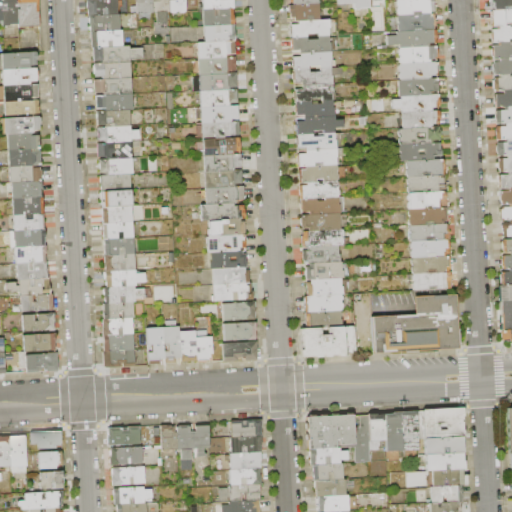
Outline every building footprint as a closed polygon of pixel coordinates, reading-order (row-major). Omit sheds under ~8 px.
[(0,0),(14,0),(16,22),(0,22),(0,0)] [(36,0),(38,26),(16,28),(16,22),(14,0),(36,0)] [(84,0),(113,0),(115,13),(85,14),(84,0)] [(134,0),(151,0),(152,13),(135,14),(134,0)] [(151,0),(165,0),(166,12),(152,13),(151,0)] [(165,0),(181,0),(182,11),(166,12),(165,0)] [(201,0),(231,0),(232,6),(230,6),(202,8),(201,0)] [(333,0),(334,3),(349,3),(350,8),(383,7),(382,0),(333,0)] [(395,0),(429,0),(430,11),(396,14),(395,0)] [(511,0),(511,6),(490,8),(489,0),(511,0)] [(317,1),(318,18),(289,20),(288,20),(287,3),(317,1)] [(202,8),(230,6),(231,22),(203,24),(202,8)] [(490,8),(511,6),(511,23),(491,25),(490,8)] [(430,11),(431,28),(397,30),(396,14),(430,11)] [(85,14),(117,13),(118,28),(89,29),(85,29),(85,14)] [(290,36),(289,20),(318,18),(328,18),(328,34),(290,36)] [(203,24),(231,22),(232,39),(204,40),(203,24)] [(511,23),(511,39),(492,41),(491,25),(511,23)] [(89,29),(118,28),(118,45),(90,47),(89,29)] [(397,30),(431,28),(432,45),(397,45),(397,30)] [(329,50),(291,52),(290,36),(328,34),(329,50)] [(195,40),(204,40),(232,39),(232,54),(196,56),(195,40)] [(511,40),(511,56),(494,57),(492,42),(511,40)] [(90,47),(118,45),(127,44),(128,60),(91,62),(90,47)] [(432,45),(433,61),(397,62),(397,45),(432,45)] [(0,51),(32,50),(33,64),(0,65),(0,51)] [(330,66),(292,68),(291,52),(329,50),(330,66)] [(196,56),(232,54),(233,70),(197,72),(196,56)] [(494,57),(511,56),(511,73),(495,74),(494,57)] [(91,62),(128,60),(129,76),(92,79),(91,62)] [(397,62),(433,61),(435,77),(397,77),(397,62)] [(0,65),(33,64),(34,80),(0,81),(0,65)] [(331,80),(292,82),(292,68),(330,66),(331,80)] [(233,70),(234,87),(197,89),(197,72),(233,70)] [(511,73),(511,87),(496,89),(495,74),(511,73)] [(129,76),(130,92),(93,95),(92,79),(129,76)] [(435,77),(436,94),(397,95),(397,77),(435,77)] [(0,81),(34,80),(35,96),(1,98),(0,81)] [(293,100),(292,84),(331,80),(332,96),(293,100)] [(197,89),(234,87),(235,102),(198,104),(197,89)] [(511,87),(511,105),(497,106),(496,89),(511,87)] [(93,95),(130,92),(131,108),(94,110),(93,95)] [(397,95),(436,94),(437,109),(397,109),(397,95)] [(1,98),(35,96),(36,111),(1,113),(1,98)] [(333,113),(294,114),(293,100),(333,99),(333,113)] [(198,104),(235,102),(236,119),(199,121),(198,104)] [(497,106),(511,105),(511,121),(498,122),(497,106)] [(131,108),(132,124),(95,126),(94,110),(131,108)] [(437,109),(438,125),(397,126),(397,109),(437,109)] [(1,113),(36,111),(37,131),(2,132),(1,113)] [(294,132),(294,114),(333,113),(334,130),(294,132)] [(199,121),(236,119),(236,134),(200,136),(199,121)] [(511,121),(511,136),(499,138),(498,122),(511,121)] [(95,126),(129,124),(130,139),(96,141),(95,126)] [(397,126),(438,125),(439,141),(397,143),(397,126)] [(300,148),(299,132),(334,130),(335,146),(300,148)] [(2,132),(37,131),(37,147),(3,149),(2,132)] [(200,136),(236,134),(237,151),(201,153),(200,136)] [(511,136),(511,155),(501,156),(499,138),(511,136)] [(130,139),(131,155),(97,157),(96,141),(130,139)] [(440,157),(404,160),(399,160),(397,143),(439,141),(440,157)] [(6,149),(37,147),(38,162),(7,164),(6,149)] [(336,164),(300,164),(300,148),(336,148),(336,164)] [(201,153),(237,151),(238,168),(202,170),(201,153)] [(131,155),(132,172),(128,172),(98,174),(97,157),(131,155)] [(501,156),(511,155),(511,170),(502,171),(501,156)] [(441,172),(405,175),(404,160),(440,157),(441,172)] [(7,164),(38,164),(38,179),(7,179),(7,164)] [(335,180),(300,179),(300,164),(336,164),(335,180)] [(202,170),(239,168),(240,185),(202,186),(202,170)] [(511,170),(511,187),(503,188),(502,171),(511,170)] [(128,172),(129,186),(99,189),(98,174),(128,172)] [(405,175),(441,172),(442,189),(407,191),(405,175)] [(7,179),(38,179),(38,195),(7,195),(7,179)] [(336,196),(301,198),(300,181),(335,180),(336,196)] [(202,186),(240,185),(241,201),(203,202),(202,186)] [(129,186),(130,204),(100,206),(99,189),(129,186)] [(503,188),(511,187),(511,203),(504,204),(503,188)] [(442,189),(443,205),(408,207),(407,191),(442,189)] [(10,197),(38,195),(39,211),(11,213),(10,197)] [(337,212),(301,213),(301,198),(336,196),(337,212)] [(198,203),(241,201),(241,218),(199,220),(198,203)] [(500,204),(504,204),(511,203),(511,219),(502,220),(500,204)] [(130,204),(132,220),(101,221),(100,206),(130,204)] [(408,207),(443,205),(444,221),(409,224),(408,207)] [(11,213),(39,211),(40,227),(12,229),(11,213)] [(337,229),(302,230),(301,213),(337,212),(337,229)] [(206,220),(241,218),(242,233),(207,235),(206,220)] [(511,219),(511,233),(503,234),(502,220),(511,219)] [(132,220),(133,237),(101,239),(100,221),(101,221),(132,220)] [(444,221),(445,236),(410,239),(409,224),(444,221)] [(12,229),(40,227),(41,243),(13,245),(12,229)] [(338,246),(303,247),(302,230),(337,229),(338,246)] [(204,236),(242,233),(244,249),(206,252),(204,236)] [(503,234),(511,233),(511,250),(504,251),(503,234)] [(410,239),(445,236),(447,253),(411,255),(410,239)] [(133,237),(133,254),(102,256),(101,239),(133,237)] [(42,244),(43,260),(14,262),(13,262),(12,246),(42,244)] [(339,261),(303,262),(303,247),(338,246),(339,261)] [(206,252),(242,250),(243,267),(207,269),(206,252)] [(447,253),(448,270),(412,272),(411,255),(447,253)] [(133,254),(134,269),(102,270),(102,256),(133,254)] [(43,260),(44,277),(15,279),(14,262),(43,260)] [(303,262),(339,261),(340,278),(304,280),(303,262)] [(209,269),(243,267),(244,281),(210,284),(209,269)] [(134,269),(135,284),(105,286),(104,271),(134,269)] [(412,272),(448,270),(449,288),(414,291),(412,272)] [(47,277),(48,294),(17,296),(16,279),(47,277)] [(340,293),(339,293),(305,295),(304,280),(340,278),(340,293)] [(210,284),(248,282),(249,301),(220,302),(211,302),(210,284)] [(498,284),(511,283),(511,300),(499,301),(498,284)] [(105,286),(134,285),(134,301),(105,303),(105,286)] [(153,286),(153,299),(158,299),(159,291),(162,291),(162,298),(170,298),(171,286),(153,286)] [(340,310),(307,312),(305,312),(304,295),(305,295),(339,293),(340,310)] [(360,316),(413,313),(412,296),(454,294),(457,346),(362,354),(360,316)] [(19,312),(19,296),(49,295),(49,311),(19,312)] [(511,300),(511,340),(502,341),(499,301),(511,300)] [(134,301),(135,318),(106,319),(105,303),(134,301)] [(220,302),(249,301),(252,301),(253,322),(221,323),(220,302)] [(340,324),(308,326),(307,312),(340,310),(340,324)] [(52,330),(22,331),(21,315),(51,314),(52,330)] [(101,320),(132,318),(133,333),(101,334),(101,320)] [(221,323),(253,322),(253,340),(221,340),(221,323)] [(341,325),(343,355),(299,357),(298,327),(341,325)] [(161,327),(176,326),(177,331),(179,361),(163,362),(161,327)] [(144,328),(161,327),(163,362),(146,363),(144,328)] [(177,331),(193,330),(193,338),(194,360),(179,361),(177,331)] [(55,349),(24,350),(23,334),(55,333),(55,349)] [(133,333),(134,350),(102,351),(101,334),(133,333)] [(193,338),(209,336),(211,359),(194,360),(193,338)] [(219,344),(255,341),(256,361),(220,363),(219,344)] [(102,351),(134,350),(135,367),(103,369),(102,351)] [(56,370),(25,371),(24,354),(56,353),(56,370)] [(425,439),(423,410),(465,408),(465,417),(463,417),(464,431),(466,430),(466,437),(463,437),(425,439)] [(417,411),(418,428),(412,428),(412,433),(419,432),(420,451),(403,452),(402,433),(401,428),(400,412),(417,411)] [(403,452),(387,453),(386,441),(385,415),(393,414),(393,413),(400,412),(401,428),(395,429),(395,433),(402,433),(403,452)] [(369,416),(371,451),(371,462),(355,463),(354,445),(340,446),(340,439),(336,439),(336,448),(310,449),(309,449),(307,418),(309,417),(309,416),(315,416),(315,417),(320,417),(320,415),(326,415),(326,417),(331,416),(331,415),(338,414),(338,417),(346,416),(346,414),(353,413),(353,417),(369,416)] [(385,415),(386,441),(379,442),(380,450),(371,451),(369,416),(368,415),(377,414),(377,415),(385,415)] [(232,438),(231,422),(243,421),(244,426),(246,426),(246,421),(262,420),(262,429),(261,429),(261,436),(232,438)] [(194,449),(191,449),(191,459),(192,459),(193,470),(192,470),(181,471),(180,460),(181,460),(181,450),(178,450),(177,433),(177,428),(179,428),(179,426),(188,425),(188,427),(191,427),(191,432),(193,432),(194,449)] [(178,450),(162,451),(160,427),(171,426),(171,428),(175,428),(175,433),(177,433),(178,450)] [(210,426),(211,448),(206,448),(205,448),(205,454),(207,454),(207,457),(198,458),(197,449),(194,449),(193,432),(196,432),(196,426),(210,426)] [(108,447),(107,437),(109,437),(109,429),(123,428),(123,431),(128,431),(127,428),(140,427),(141,445),(108,447)] [(30,433),(61,431),(62,446),(56,446),(57,449),(38,450),(38,445),(31,445),(30,433)] [(25,436),(27,467),(11,468),(11,467),(9,437),(25,436)] [(232,454),(231,438),(232,438),(261,436),(262,436),(263,445),(261,446),(261,452),(246,453),(246,447),(242,447),(243,453),(232,454)] [(11,467),(0,467),(0,437),(9,437),(11,467)] [(426,456),(425,439),(463,437),(464,454),(463,454),(426,456)] [(110,449),(143,447),(144,464),(110,466),(110,458),(111,458),(110,449)] [(341,447),(341,451),(349,451),(349,460),(341,461),(341,464),(313,466),(311,466),(310,449),(336,448),(341,447)] [(40,470),(39,453),(62,452),(62,453),(63,453),(64,464),(62,464),(62,466),(57,467),(57,469),(40,470)] [(231,470),(230,454),(232,454),(243,453),(246,453),(261,452),(262,462),(261,462),(261,468),(260,468),(247,469),(246,463),(241,463),(242,469),(231,470)] [(427,471),(426,456),(463,454),(463,461),(465,461),(465,469),(463,469),(432,471),(427,471)] [(343,464),(344,479),(315,481),(314,481),(313,466),(341,464),(343,464)] [(112,487),(111,477),(113,477),(112,469),(145,467),(146,485),(112,487)] [(231,486),(230,470),(231,470),(242,469),(247,469),(260,468),(260,477),(262,477),(262,484),(259,484),(231,486)] [(433,487),(432,471),(463,469),(464,485),(462,486),(448,487),(447,480),(443,480),(444,487),(433,487)] [(404,487),(424,486),(423,471),(404,471),(404,487)] [(41,493),(41,490),(39,488),(38,483),(41,480),(40,473),(64,472),(64,484),(62,484),(63,489),(55,490),(56,492),(47,493),(43,493),(41,493)] [(346,479),(347,496),(319,497),(316,497),(315,481),(344,479),(346,479)] [(230,502),(229,486),(231,486),(259,484),(260,500),(259,500),(230,502)] [(432,504),(431,488),(433,487),(444,487),(448,487),(462,486),(463,502),(460,502),(447,503),(447,496),(443,496),(443,503),(432,504)] [(113,489),(144,487),(144,490),(152,490),(153,499),(145,499),(145,503),(117,505),(114,505),(113,489)] [(22,510),(22,506),(19,507),(18,501),(25,501),(25,494),(41,493),(43,493),(44,499),(47,499),(47,493),(56,492),(63,492),(64,499),(61,500),(62,508),(60,508),(30,510),(22,510)] [(348,495),(349,511),(334,511),(319,511),(319,497),(347,496),(348,495)] [(259,511),(221,511),(221,505),(229,505),(229,502),(230,502),(259,500),(261,502),(261,508),(259,510),(259,511)] [(430,511),(430,504),(432,504),(443,503),(447,503),(460,502),(460,511),(430,511)] [(147,503),(147,511),(117,511),(117,505),(145,503),(147,503)]
